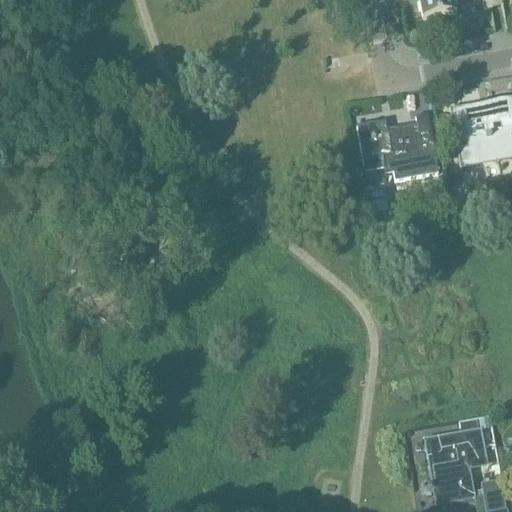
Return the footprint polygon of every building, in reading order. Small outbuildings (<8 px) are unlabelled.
[(452,0),(418,0),(422,22),(456,16),(452,0)] [(481,0),(483,12),(502,8),(500,0),(481,0)] [(511,105),(494,109),(493,104),(491,93),(490,93),(493,110),(451,117),(450,112),(449,113),(459,173),(511,163),(511,92),(511,89),(510,90),(511,99),(511,105)] [(415,119),(421,156),(433,154),(427,117),(415,119)] [(356,130),(362,163),(364,175),(381,172),(382,178),(420,172),(412,128),(386,133),(385,125),(356,130)] [(458,425),(460,436),(423,443),(431,488),(430,488),(431,494),(432,493),(434,502),(455,498),(456,506),(474,502),(467,465),(486,462),(480,433),(477,433),(475,423),(458,425)] [(481,492),(484,511),(498,511),(494,489),(481,492)]
